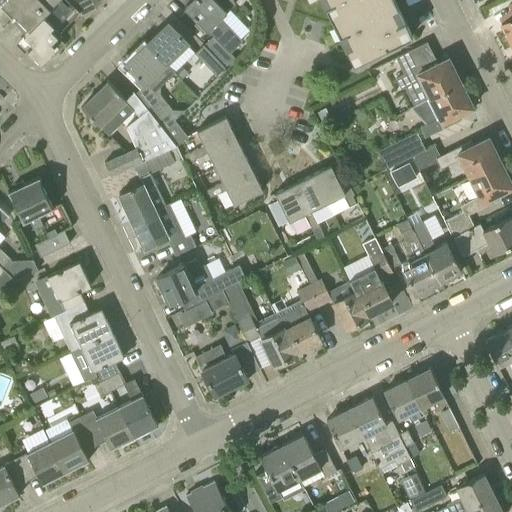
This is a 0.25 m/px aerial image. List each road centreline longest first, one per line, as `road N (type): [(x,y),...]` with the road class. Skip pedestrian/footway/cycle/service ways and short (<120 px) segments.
road 1 (residential): [(211,437),(184,408),(42,103)]
road 2 (unclassified): [(446,318),(211,437)]
road 3 (unclassified): [(211,437),(64,511)]
road 4 (residential): [(443,0),(511,134)]
road 5 (residential): [(262,0),(288,57),(267,98),(284,134)]
road 6 (residential): [(511,450),(446,318)]
road 7 (residential): [(42,103),(146,0)]
